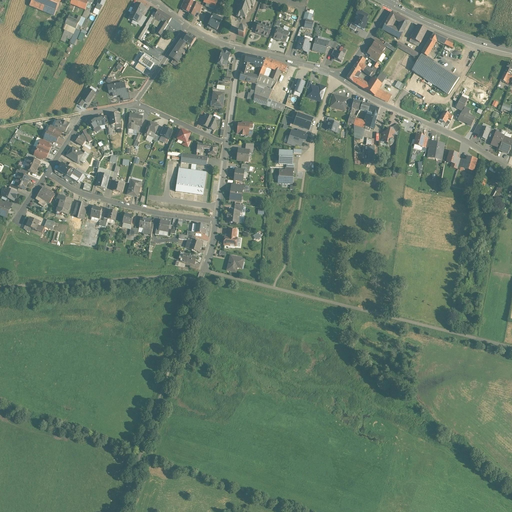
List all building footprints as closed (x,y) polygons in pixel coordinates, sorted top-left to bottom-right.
[(31,0),(29,7),(54,17),(61,0),(31,0)] [(72,0),(70,4),(85,10),(86,7),(79,4),(80,1),(79,1),(79,0),(72,0)] [(237,0),(237,2),(236,1),(235,4),(238,5),(237,7),(239,8),(237,11),(236,12),(237,12),(236,16),(235,16),(236,16),(237,16),(236,18),(238,18),(238,19),(242,20),(242,18),(245,19),(245,20),(246,20),(245,19),(247,15),(247,16),(247,15),(248,11),(249,12),(251,7),(252,8),(253,9),(253,8),(254,8),(253,7),(256,0),(237,0)] [(194,3),(188,1),(185,6),(182,5),(181,9),(189,13),(194,3)] [(189,13),(189,14),(195,16),(197,12),(199,6),(194,3),(189,13)] [(145,8),(136,4),(132,13),(141,17),(145,8)] [(171,19),(158,11),(156,15),(154,18),(156,20),(159,22),(159,20),(163,23),(167,25),(171,19)] [(356,15),(359,17),(365,20),(367,16),(358,11),(356,15)] [(141,17),(132,13),(129,18),(138,23),(141,17)] [(156,15),(154,13),(146,26),(138,40),(141,42),(141,41),(142,40),(141,39),(150,24),(154,18),(156,15)] [(306,21),(311,22),(313,15),(305,13),(303,20),(306,21)] [(402,18),(392,13),(384,27),(389,30),(391,27),(394,20),(399,23),(402,18)] [(222,21),(213,16),(212,19),(212,18),(210,21),(211,21),(208,26),(210,27),(214,29),(217,31),(222,21)] [(81,18),(79,17),(76,21),(68,17),(63,30),(65,31),(60,41),(64,43),(67,38),(71,40),(81,18)] [(365,20),(359,17),(354,26),(357,27),(363,30),(368,21),(365,20)] [(88,21),(81,18),(70,43),(74,45),(82,28),(84,29),(88,21)] [(409,22),(402,18),(399,23),(400,23),(397,30),(403,33),(409,22)] [(311,22),(306,21),(304,28),(311,29),(313,22),(311,22)] [(167,25),(163,23),(157,32),(161,35),(167,25)] [(272,27),(259,23),(258,25),(256,31),(255,33),(268,37),(272,27)] [(427,30),(417,25),(407,43),(417,48),(427,30)] [(397,30),(391,27),(389,30),(384,27),(382,31),(399,40),(403,33),(397,30)] [(283,30),(278,29),(277,30),(274,39),(274,40),(278,41),(279,41),(285,43),(288,36),(289,35),(289,34),(289,33),(288,32),(286,33),(282,31),(283,30)] [(82,31),(78,40),(82,42),(86,32),(82,31)] [(448,40),(434,33),(429,41),(434,44),(435,42),(443,46),(444,45),(448,40)] [(195,39),(188,34),(183,41),(186,43),(190,46),(195,39)] [(304,39),(302,39),(301,39),(300,43),(298,51),(306,53),(306,54),(308,55),(311,45),(308,44),(308,42),(309,38),(305,37),(304,39)] [(173,61),(177,64),(187,50),(183,47),(180,45),(182,43),(183,41),(181,40),(168,58),(173,61)] [(328,43),(317,40),(315,47),(313,46),(312,51),(318,52),(319,51),(326,53),(327,47),(328,43)] [(455,44),(448,40),(444,45),(447,47),(452,50),(455,44)] [(434,44),(429,41),(421,55),(427,58),(435,44),(434,44)] [(381,45),(376,42),(372,48),(381,54),(385,48),(381,46),(381,45)] [(418,61),(420,56),(398,42),(395,47),(413,58),(418,61)] [(395,49),(385,43),(383,46),(393,53),(395,49)] [(443,46),(439,53),(442,55),(447,47),(444,45),(443,46)] [(381,54),(372,48),(368,54),(373,57),(378,61),(383,55),(381,54)] [(230,55),(222,52),(219,61),(217,65),(221,67),(223,62),(227,63),(229,59),(230,55)] [(341,54),(337,53),(335,58),(334,60),(341,63),(344,56),(341,54)] [(145,55),(143,57),(151,63),(153,60),(145,55)] [(417,63),(411,72),(423,79),(448,96),(459,79),(434,63),(434,62),(427,58),(421,55),(420,56),(418,61),(417,63)] [(139,63),(146,68),(150,71),(154,65),(151,63),(143,57),(139,63)] [(265,60),(251,57),(249,64),(259,66),(259,67),(262,68),(263,68),(263,67),(265,60)] [(367,69),(361,65),(364,61),(360,58),(355,66),(360,69),(364,72),(367,69)] [(287,67),(269,60),(266,68),(272,70),(277,72),(277,71),(280,72),(285,73),(287,67)] [(244,62),(239,81),(256,85),(258,79),(259,78),(247,74),(249,70),(248,69),(249,64),(244,62)] [(146,68),(139,63),(135,69),(143,74),(146,68)] [(355,66),(347,79),(353,83),(357,80),(358,78),(356,76),(360,69),(355,66)] [(511,70),(506,68),(500,82),(510,86),(511,80),(511,76),(510,76),(511,71),(511,70)] [(269,79),(263,77),(262,77),(261,80),(275,85),(280,72),(277,71),(277,72),(272,70),(269,79)] [(364,84),(361,89),(373,97),(379,89),(385,80),(379,75),(375,81),(371,78),(366,86),(364,84)] [(258,79),(256,85),(272,91),(275,85),(261,80),(258,79)] [(362,84),(357,80),(353,83),(361,89),(364,84),(363,83),(362,84)] [(304,84),(297,81),(296,84),(294,90),(294,91),(294,92),(297,93),(298,93),(301,94),(304,84)] [(404,85),(397,81),(394,87),(401,91),(404,85)] [(115,85),(107,86),(108,92),(111,91),(112,92),(113,97),(120,96),(126,94),(124,84),(115,86),(115,85)] [(272,91),(256,85),(254,95),(268,100),(272,91)] [(311,86),(310,86),(309,90),(307,96),(310,98),(310,99),(315,101),(315,99),(321,102),(326,88),(319,86),(318,90),(316,89),(316,88),(311,86)] [(379,89),(373,97),(388,103),(391,96),(379,89)] [(95,94),(89,90),(83,100),(85,101),(88,104),(95,94)] [(219,93),(214,93),(213,93),(212,103),(214,103),(214,107),(223,108),(224,94),(219,93)] [(269,108),(272,101),(268,100),(254,95),(253,101),(253,102),(269,108)] [(347,100),(334,96),(330,108),(336,109),(336,108),(338,108),(345,109),(345,107),(347,100)] [(462,98),(456,109),(461,112),(461,111),(467,101),(462,98)] [(285,106),(272,101),(269,108),(283,113),(285,107),(285,106)] [(287,101),(285,107),(295,111),(296,108),(289,106),(291,103),(287,101)] [(360,103),(354,102),(352,109),(351,109),(354,110),(358,111),(360,103)] [(369,106),(362,104),(361,108),(360,110),(360,111),(368,113),(369,107),(369,106)] [(378,110),(369,107),(368,113),(367,116),(371,117),(376,118),(378,110)] [(450,121),(446,119),(448,115),(443,112),(440,117),(439,121),(448,125),(450,121)] [(475,119),(462,112),(457,121),(458,121),(462,123),(463,122),(471,127),(475,119)] [(119,115),(109,116),(111,126),(113,126),(115,126),(120,125),(119,115)] [(142,117),(135,117),(135,115),(129,115),(128,130),(133,131),(134,124),(142,125),(142,117)] [(298,115),(296,120),(311,126),(313,120),(303,117),(298,115)] [(205,119),(203,123),(202,125),(205,126),(204,127),(208,128),(212,118),(207,116),(205,119)] [(103,117),(94,119),(89,123),(94,130),(98,126),(104,125),(105,126),(103,117)] [(220,122),(212,118),(208,128),(214,131),(216,125),(218,126),(220,122)] [(311,126),(296,120),(294,126),(299,128),(309,131),(311,126)] [(362,122),(355,120),(354,125),(364,129),(365,126),(365,123),(362,122)] [(62,122),(58,121),(55,129),(61,132),(65,133),(66,130),(67,127),(69,124),(62,121),(62,122)] [(158,126),(150,122),(146,130),(150,132),(155,134),(158,126)] [(333,124),(329,122),(329,123),(326,130),(336,134),(337,129),(339,126),(333,124)] [(242,125),(238,125),(237,134),(240,134),(240,136),(244,136),(244,135),(248,135),(249,128),(249,126),(242,125)] [(482,128),(477,126),(473,134),(479,136),(482,128)] [(55,129),(51,127),(48,133),(58,137),(59,138),(61,132),(55,129)] [(490,131),(482,128),(479,136),(478,138),(486,141),(490,131)] [(172,132),(165,129),(162,137),(165,139),(168,140),(172,132)] [(92,142),(86,130),(83,132),(84,134),(81,138),(86,141),(87,140),(88,143),(92,142)] [(190,135),(181,131),(177,140),(183,143),(186,144),(187,141),(190,135)] [(391,132),(390,131),(386,133),(386,135),(383,134),(382,139),(384,140),(384,143),(387,144),(388,145),(390,146),(392,144),(393,142),(392,141),(394,134),(393,133),(391,132)] [(511,134),(511,133),(506,131),(504,136),(503,138),(510,140),(511,134)] [(48,133),(47,132),(45,138),(51,140),(56,143),(58,137),(48,133)] [(158,135),(155,134),(150,132),(148,136),(151,137),(150,139),(155,141),(158,135)] [(297,133),(292,132),(288,144),(295,147),(295,145),(301,147),(303,141),(305,142),(307,137),(305,136),(297,133)] [(504,136),(495,133),(491,145),(499,149),(503,138),(504,136)] [(425,138),(417,136),(414,145),(422,147),(422,148),(425,139),(425,138)] [(81,138),(79,137),(76,143),(82,147),(86,141),(81,138)] [(511,141),(510,140),(503,138),(499,149),(498,151),(508,155),(511,143),(511,141)] [(435,143),(430,142),(429,148),(428,158),(436,160),(436,156),(441,157),(443,149),(444,145),(436,144),(435,143)] [(41,143),(40,143),(37,149),(48,153),(51,147),(47,146),(41,143)] [(91,151),(84,147),(81,150),(84,151),(89,155),(91,151)] [(217,148),(209,147),(209,150),(208,155),(216,156),(217,148)] [(375,161),(375,147),(367,147),(367,160),(364,160),(364,165),(372,165),(372,161),(375,161)] [(81,155),(71,148),(65,157),(77,165),(83,156),(81,155)] [(48,153),(37,149),(35,154),(36,155),(42,157),(46,159),(48,153)] [(245,151),(238,150),(237,161),(248,163),(249,153),(249,152),(245,151)] [(457,155),(450,153),(447,163),(455,165),(457,160),(457,159),(456,158),(457,155)] [(196,156),(182,154),(182,158),(181,164),(191,165),(196,166),(206,167),(208,158),(202,157),(196,156)] [(111,156),(109,163),(116,165),(118,156),(111,156)] [(35,160),(30,158),(30,159),(26,157),(24,163),(38,169),(40,163),(35,160)] [(466,161),(463,161),(461,168),(472,171),(475,160),(467,158),(466,161)] [(38,169),(24,163),(21,168),(25,170),(30,172),(35,175),(38,169)] [(68,168),(62,164),(58,170),(66,176),(67,176),(71,169),(68,168)] [(78,169),(70,164),(68,168),(71,169),(75,172),(76,171),(78,169)] [(75,172),(71,169),(67,176),(78,183),(79,182),(83,176),(76,171),(75,172)] [(196,171),(190,171),(179,169),(175,193),(194,195),(203,196),(206,173),(196,171)] [(241,171),(236,170),(234,181),(242,182),(244,173),(244,171),(241,171)] [(285,171),(280,171),(279,178),(278,178),(278,183),(279,184),(292,185),(293,173),(293,172),(285,172),(285,171)] [(24,176),(20,174),(20,175),(16,173),(13,179),(27,185),(30,179),(24,176)] [(83,176),(79,182),(83,185),(89,176),(84,173),(83,176)] [(108,176),(99,174),(99,175),(100,175),(99,180),(98,180),(96,187),(105,190),(108,180),(108,176)] [(499,178),(493,175),(490,182),(495,185),(499,178)] [(488,181),(482,177),(477,187),(483,190),(488,181)] [(27,185),(13,179),(11,185),(15,186),(19,188),(25,191),(27,185)] [(119,185),(115,184),(112,192),(120,194),(121,191),(122,191),(124,186),(121,185),(119,185)] [(140,187),(130,185),(129,187),(127,195),(137,198),(140,187)] [(241,186),(233,185),(232,193),(230,193),(229,201),(236,202),(236,199),(240,200),(241,196),(242,196),(242,190),(242,189),(241,189),(241,186)] [(2,195),(2,197),(13,202),(14,199),(16,200),(17,197),(16,196),(17,194),(16,194),(8,190),(3,188),(2,190),(2,193),(2,195)] [(55,196),(43,188),(35,200),(39,203),(38,204),(43,208),(46,204),(49,205),(55,196)] [(493,197),(499,200),(504,192),(498,189),(493,197)] [(61,198),(61,197),(59,203),(57,212),(67,215),(71,201),(65,199),(61,198)] [(5,205),(0,202),(0,215),(6,218),(11,207),(5,205)] [(82,206),(77,205),(74,216),(79,217),(78,219),(83,220),(87,206),(83,204),(82,206)] [(242,206),(235,205),(234,212),(239,213),(242,213),(242,206)] [(102,209),(93,207),(90,218),(99,220),(102,209)] [(116,213),(109,211),(107,220),(114,221),(116,213)] [(234,212),(228,211),(228,214),(227,218),(227,222),(229,223),(230,224),(231,224),(232,223),(238,224),(239,213),(234,212)] [(133,217),(124,215),(122,224),(126,225),(131,226),(133,217)] [(37,220),(33,219),(33,220),(30,219),(27,227),(30,229),(35,231),(37,226),(39,222),(37,221),(37,220)] [(151,221),(141,219),(139,228),(143,229),(149,230),(150,223),(151,221)] [(54,223),(47,221),(44,228),(52,230),(54,223)] [(169,223),(164,222),(164,223),(160,222),(159,228),(158,231),(159,231),(167,233),(169,223)] [(149,230),(143,229),(142,233),(143,235),(147,236),(148,235),(151,235),(154,224),(150,223),(149,230)] [(195,234),(196,225),(189,224),(187,232),(194,233),(195,234)] [(205,226),(196,225),(195,234),(205,235),(205,231),(204,231),(205,226)] [(233,235),(228,234),(228,238),(225,237),(224,245),(230,246),(230,247),(234,247),(236,247),(237,239),(235,239),(236,234),(234,233),(233,235)] [(194,241),(191,240),(189,240),(188,241),(187,245),(189,246),(190,246),(189,250),(198,253),(202,244),(194,241)] [(196,259),(189,256),(188,258),(185,257),(184,259),(187,260),(186,263),(194,265),(196,259)] [(244,260),(230,257),(227,272),(232,273),(234,268),(242,270),(244,260)]
